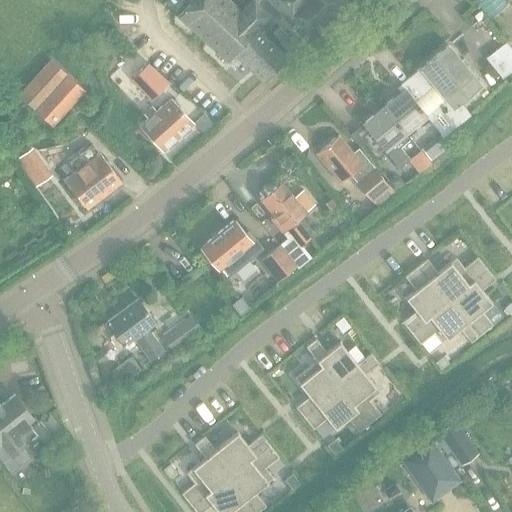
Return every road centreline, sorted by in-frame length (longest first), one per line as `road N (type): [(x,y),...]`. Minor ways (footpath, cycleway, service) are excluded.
road 1 (residential): [(511,143),(99,463)]
road 2 (tertiary): [(33,291),(169,193),(402,0)]
road 3 (tertiary): [(99,463),(33,291)]
